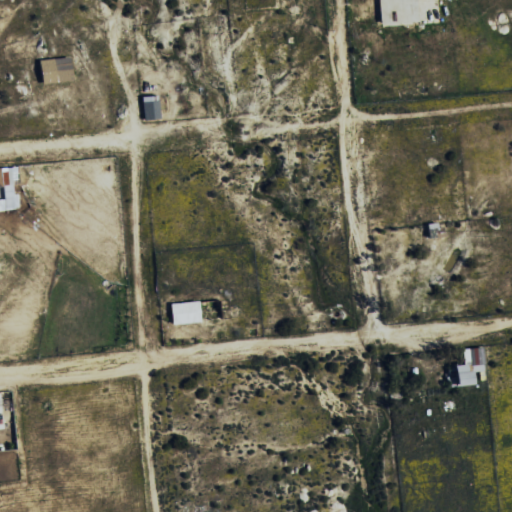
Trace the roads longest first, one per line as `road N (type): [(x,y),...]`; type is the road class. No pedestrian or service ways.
road 1 (residential): [(120,0),(112,51),(131,106),(154,511)]
road 2 (residential): [(0,151),(511,104)]
road 3 (residential): [(370,335),(329,0)]
